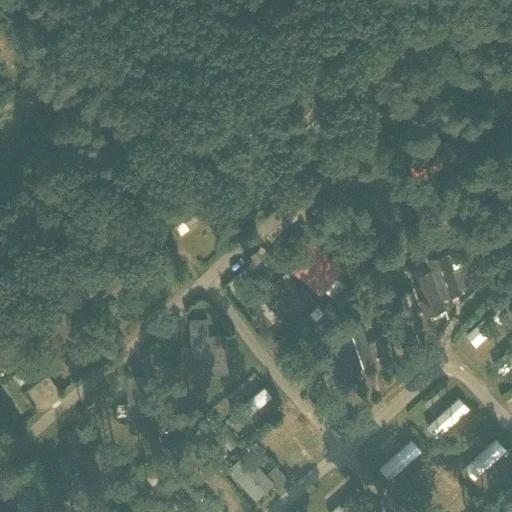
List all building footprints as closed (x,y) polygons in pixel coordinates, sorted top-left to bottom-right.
[(511,24),(511,12),(482,1),(473,28),(507,39),(511,24)] [(429,7),(412,17),(430,47),(447,37),(429,7)] [(367,55),(368,58),(378,75),(401,63),(390,43),(367,55)] [(307,120),(330,101),(315,84),(292,103),(307,120)] [(424,158),(427,165),(428,166),(454,153),(451,146),(457,143),(450,128),(435,135),(439,143),(428,147),(431,154),(424,158)] [(263,144),(246,155),(266,185),(283,174),(263,144)] [(511,196),(511,169),(502,163),(489,182),(501,190),(511,197),(511,196)] [(199,178),(161,206),(174,224),(212,197),(206,188),(211,184),(204,175),(199,178)] [(511,221),(511,196),(511,197),(501,190),(488,209),(510,224),(511,221)] [(328,251),(304,232),(280,260),(320,294),(343,268),(326,254),(328,251)] [(428,258),(440,294),(459,287),(448,251),(428,258)] [(136,268),(124,254),(89,282),(100,296),(136,268)] [(424,272),(411,276),(423,312),(443,305),(444,309),(445,309),(440,294),(428,258),(427,256),(420,259),(424,272)] [(280,277),(260,296),(279,315),(276,317),(286,328),(292,323),(295,326),(311,311),(280,277)] [(81,346),(97,333),(66,295),(40,315),(54,333),(64,325),(81,346)] [(0,324),(0,360),(7,371),(24,359),(12,342),(20,337),(7,319),(0,324)] [(192,361),(209,360),(208,336),(207,319),(189,321),(192,361)] [(361,322),(340,329),(344,343),(349,356),(353,367),(384,356),(378,339),(368,343),(361,322)] [(220,335),(208,336),(209,360),(210,376),(228,375),(226,342),(220,342),(220,335)] [(335,338),(334,339),(336,345),(324,349),(331,369),(323,372),(328,385),(355,376),(356,380),(357,379),(353,367),(352,364),(349,356),(344,343),(337,345),(335,338)] [(499,374),(511,362),(511,342),(489,362),(499,374)] [(146,417),(146,405),(144,377),(126,378),(129,418),(146,417)] [(452,402),(466,388),(456,378),(442,392),(452,402)] [(146,405),(146,417),(148,434),(166,433),(164,404),(146,405)] [(279,449),(306,427),(289,407),(262,428),(279,449)] [(67,432),(69,472),(87,471),(87,448),(85,431),(67,432)] [(389,480),(421,448),(410,436),(378,468),(389,480)] [(463,466),(473,477),(505,448),(494,436),(463,466)] [(88,488),(106,487),(104,447),(87,448),(87,471),(88,488)] [(227,467),(252,498),(271,482),(246,452),(227,467)] [(267,472),(275,462),(264,454),(257,464),(267,472)] [(278,487),(288,480),(277,464),(267,471),(278,487)] [(19,511),(36,511),(36,494),(36,488),(17,490),(19,511)] [(205,511),(225,511),(205,489),(194,499),(205,511)] [(54,511),(53,493),(36,494),(36,511),(54,511)]
